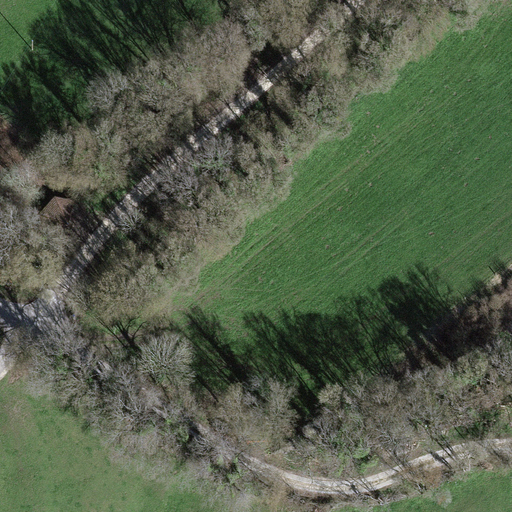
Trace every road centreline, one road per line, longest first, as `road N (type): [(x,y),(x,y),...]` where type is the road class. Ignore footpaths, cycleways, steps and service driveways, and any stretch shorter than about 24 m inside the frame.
road 1 (track): [(511,447),(467,447),(361,483),(310,481),(267,469),(91,358),(0,315)]
road 2 (track): [(0,362),(152,175),(355,0)]
